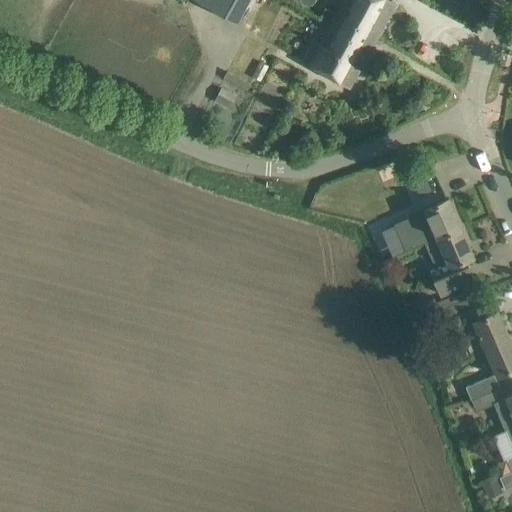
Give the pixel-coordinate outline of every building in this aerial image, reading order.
[(195,0),(236,23),(248,0),(195,0)] [(396,3),(391,0),(337,0),(303,61),(349,88),(396,3)] [(420,194),(431,189),(419,160),(408,165),(420,194)] [(411,216),(424,243),(461,227),(448,198),(425,208),(425,210),(411,216)] [(382,228),(394,256),(413,248),(401,220),(382,228)] [(461,227),(424,243),(435,269),(430,271),(440,294),(473,280),(464,260),(474,256),(461,227)] [(413,248),(394,256),(396,262),(404,266),(412,263),(415,255),(413,248)] [(464,290),(436,302),(440,310),(444,308),(467,298),(464,290)] [(486,348),(509,338),(497,311),(486,316),(482,305),(455,317),(460,330),(471,354),(486,348)] [(511,345),(509,338),(486,348),(497,373),(466,386),(471,399),(505,385),(500,375),(511,369),(511,345)] [(506,429),(511,426),(511,393),(509,395),(505,385),(471,399),(476,411),(494,403),(506,429)] [(511,485),(511,470),(511,471),(499,476),(504,488),(511,485)] [(496,479),(483,485),(489,499),(502,492),(496,479)]
